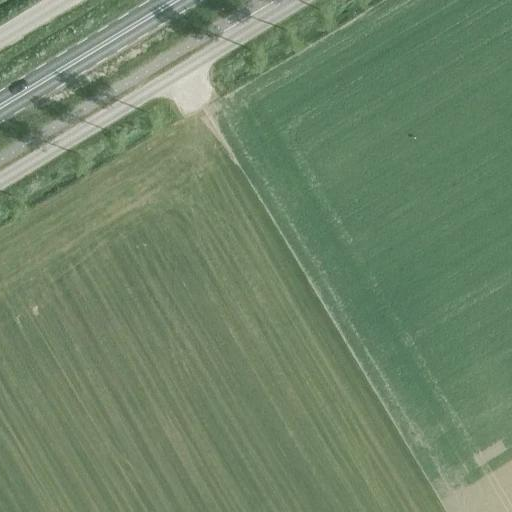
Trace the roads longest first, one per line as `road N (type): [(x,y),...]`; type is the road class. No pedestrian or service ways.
road 1 (unclassified): [(0,181),(299,0)]
road 2 (primary): [(0,107),(178,0)]
